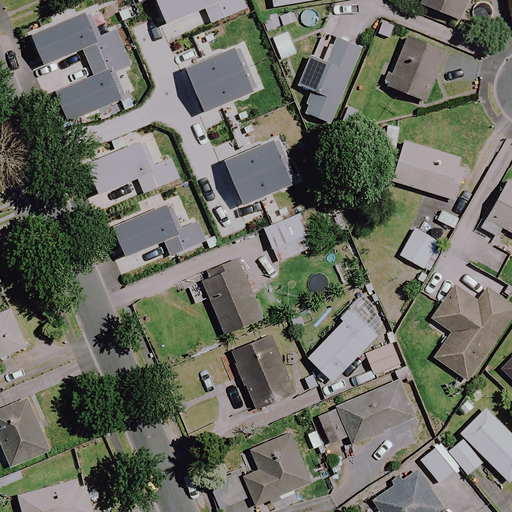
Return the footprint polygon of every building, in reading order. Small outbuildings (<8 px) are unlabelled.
[(465,0),(421,0),(419,6),(458,21),(465,0)] [(137,78),(108,10),(65,28),(87,81),(94,78),(100,93),(137,78)] [(292,11),(277,19),(274,13),(260,20),(267,33),(280,26),(282,29),(298,22),(292,11)] [(294,55),(286,33),(271,39),(279,61),(294,55)] [(444,53),(406,38),(386,87),(425,102),(444,53)] [(325,65),(309,58),(297,86),(312,92),(303,114),(329,125),(361,51),(336,40),(325,65)] [(157,151),(182,141),(166,102),(95,131),(106,159),(115,155),(122,170),(158,155),(157,151)] [(460,160),(403,143),(392,183),(453,201),(460,177),(456,176),(460,160)] [(209,227),(187,171),(164,180),(171,197),(131,213),(146,252),(209,227)] [(511,184),(506,181),(480,229),(495,237),(500,229),(511,235),(511,184)] [(297,215),(262,228),(276,263),(310,250),(297,215)] [(442,245),(414,229),(399,257),(427,273),(442,245)] [(224,335),(259,320),(236,265),(201,280),(224,335)] [(511,316),(511,307),(486,289),(476,303),(454,287),(430,320),(450,334),(432,358),(465,382),(511,316)] [(0,359),(26,349),(10,311),(0,314),(0,359)] [(306,359),(331,383),(377,336),(351,311),(306,359)] [(253,410),(292,394),(269,336),(230,352),(253,410)] [(398,365),(390,344),(364,355),(372,376),(398,365)] [(511,361),(501,374),(511,383),(511,361)] [(357,401),(316,417),(322,433),(327,446),(347,438),(350,446),(413,421),(397,381),(356,397),(357,401)] [(50,452),(29,399),(0,409),(0,452),(6,469),(50,452)] [(511,432),(484,405),(456,434),(508,484),(511,480),(511,432)] [(310,483),(290,433),(249,449),(256,469),(241,475),(253,507),(268,501),(273,511),(298,502),(293,490),(310,483)] [(437,443),(417,460),(438,485),(458,467),(437,443)] [(365,505),(370,511),(439,511),(442,510),(417,471),(365,505)] [(222,508),(245,501),(237,475),(214,482),(222,508)] [(89,511),(81,478),(16,496),(20,511),(89,511)]
